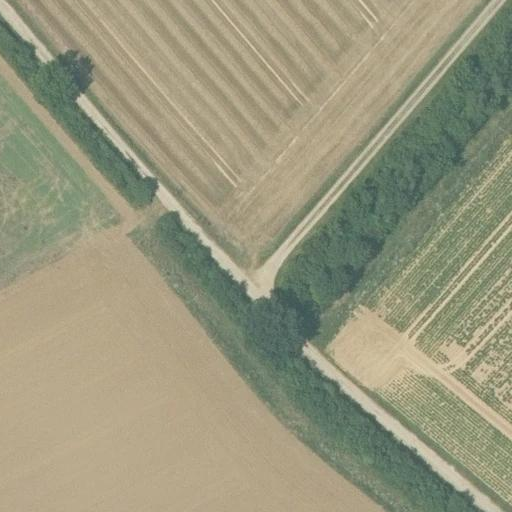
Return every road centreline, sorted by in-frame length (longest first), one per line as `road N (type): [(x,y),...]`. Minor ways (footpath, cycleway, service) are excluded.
road 1 (track): [(503,0),(251,292)]
road 2 (track): [(251,292),(0,7)]
road 3 (track): [(251,292),(362,404),(491,511)]
